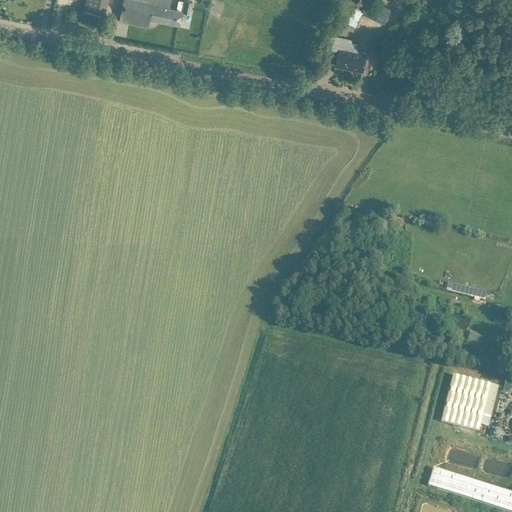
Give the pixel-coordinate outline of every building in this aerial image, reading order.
[(104,14),(107,0),(85,0),(84,10),(104,14)] [(123,0),(119,21),(148,27),(150,19),(178,25),(181,11),(190,13),(192,2),(185,1),(178,0),(176,9),(169,8),(170,0),(123,0)] [(391,8),(369,0),(366,0),(361,13),(351,8),(345,23),(356,27),(362,14),(384,23),(391,8)] [(466,9),(451,0),(450,0),(445,8),(461,17),(466,9)] [(338,51),(335,66),(362,71),(366,53),(357,51),(358,45),(350,43),(351,40),(331,36),(328,49),(338,51)] [(488,292),(451,283),(449,291),(486,302),(488,292)] [(453,376),(441,423),(479,433),(491,386),(453,376)] [(511,511),(511,493),(434,469),(428,487),(505,511),(511,511)]
